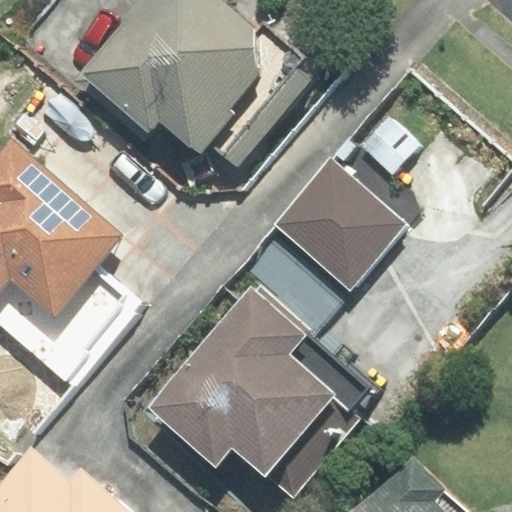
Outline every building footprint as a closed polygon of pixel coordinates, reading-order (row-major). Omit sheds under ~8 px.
[(332,78),(251,0),(158,0),(84,78),(194,185),(225,152),(244,170),(332,78)] [(0,311),(27,278),(76,320),(147,237),(31,138),(0,173),(0,311)] [(419,220),(345,155),(285,222),(360,288),(419,220)] [(337,342),(276,285),(163,404),(236,473),(259,448),(292,478),(360,407),(315,365),(337,342)] [(153,511),(107,468),(96,480),(59,446),(0,509),(0,511),(153,511)] [(461,486),(431,456),(374,511),(458,511),(447,501),(461,486)]
